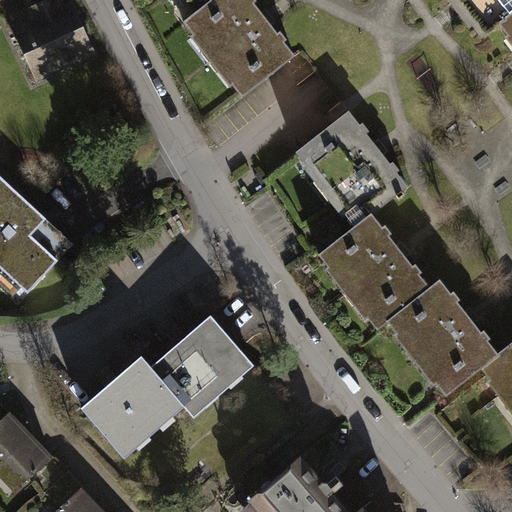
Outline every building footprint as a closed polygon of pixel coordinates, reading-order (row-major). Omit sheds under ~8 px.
[(9,0),(2,4),(36,78),(96,51),(73,0),(65,0),(61,2),(60,0),(9,0)] [(183,0),(192,11),(184,15),(241,94),(298,51),(258,0),(183,0)] [(511,0),(440,0),(470,37),(481,28),(511,66),(511,0)] [(348,106),(294,148),(352,224),(372,210),(409,180),(348,106)] [(0,171),(0,269),(28,293),(76,240),(0,171)] [(352,224),(317,249),(373,324),(385,314),(443,392),(478,366),(511,411),(511,339),(500,349),(443,272),(427,284),(372,210),(352,224)] [(142,348),(81,401),(126,454),(185,400),(195,412),(257,359),(210,306),(152,359),(142,348)] [(10,409),(0,418),(0,476),(14,490),(54,453),(10,409)] [(301,447),(250,495),(264,511),(376,511),(366,499),(354,508),(301,447)] [(109,511),(82,483),(54,511),(109,511)]
